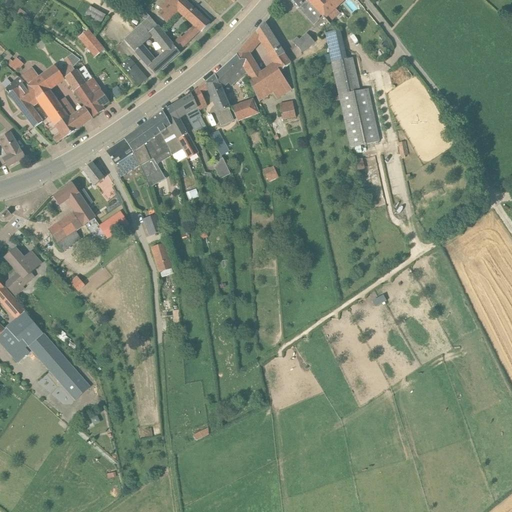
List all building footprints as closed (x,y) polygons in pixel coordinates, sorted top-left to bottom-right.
[(13,1),(10,0),(8,0),(4,7),(8,9),(13,1)] [(178,10),(195,25),(201,30),(202,32),(210,25),(183,0),(172,0),(171,2),(168,0),(166,0),(159,8),(162,11),(158,15),(167,23),(178,10)] [(290,0),(315,25),(323,17),(306,0),(290,0)] [(306,0),(323,17),(324,18),(343,0),(306,0)] [(22,18),(26,13),(20,9),(17,14),(22,18)] [(144,11),(138,16),(146,21),(124,40),(155,75),(176,56),(180,54),(159,28),(150,17),(144,11)] [(264,24),(257,32),(261,39),(277,63),(260,73),(250,56),(248,53),(251,49),(246,45),(237,56),(247,72),(252,81),(250,83),(259,102),(272,93),(286,83),(279,72),(291,64),(264,24)] [(327,44),(342,41),(340,30),(325,33),(327,44)] [(88,31),(79,38),(91,52),(99,45),(88,31)] [(292,42),(302,53),(314,42),(306,33),(299,40),(297,37),(292,42)] [(181,37),(174,43),(180,50),(187,43),(181,37)] [(54,68),(41,77),(50,90),(63,80),(65,78),(71,86),(80,80),(72,68),(73,67),(80,60),(72,54),(64,59),(67,65),(57,72),(54,68)] [(237,56),(222,70),(228,81),(232,85),(247,72),(237,56)] [(16,58),(13,62),(10,59),(7,63),(10,65),(17,72),(23,65),(16,58)] [(147,79),(130,58),(121,66),(138,87),(147,79)] [(331,62),(350,147),(379,141),(368,89),(359,91),(352,58),(331,62)] [(72,68),(73,67),(72,68),(80,80),(71,86),(85,106),(93,118),(104,110),(102,108),(109,103),(92,79),(85,83),(76,70),(75,71),(72,68)] [(43,122),(32,108),(28,103),(36,98),(36,97),(38,96),(39,98),(48,91),(50,90),(41,77),(40,78),(28,87),(19,77),(5,89),(35,128),(43,122)] [(206,84),(208,90),(219,114),(219,113),(220,115),(217,116),(221,127),(234,121),(229,109),(221,90),(214,77),(206,84)] [(204,101),(201,95),(199,90),(192,95),(197,107),(204,101)] [(28,103),(32,108),(39,102),(52,121),(64,113),(48,91),(39,98),(38,96),(36,97),(36,98),(28,103)] [(192,95),(179,103),(186,115),(190,121),(195,132),(201,129),(205,126),(200,116),(201,115),(199,111),(197,107),(192,95)] [(232,109),(238,121),(258,113),(253,102),(232,109)] [(282,120),(296,117),(293,102),(279,105),(282,120)] [(179,103),(163,113),(170,127),(178,140),(179,143),(182,150),(185,155),(197,149),(188,133),(187,134),(179,119),(186,115),(179,103)] [(71,108),(66,112),(64,113),(52,121),(64,139),(93,118),(85,106),(75,113),(71,108)] [(163,113),(152,120),(160,134),(169,149),(171,156),(182,150),(179,143),(178,140),(170,127),(163,113)] [(162,174),(153,159),(169,149),(160,134),(152,120),(125,140),(133,153),(136,160),(140,167),(147,183),(162,174)] [(3,159),(8,168),(25,158),(11,134),(0,140),(10,156),(3,159)] [(221,156),(229,151),(221,136),(213,141),(221,156)] [(133,153),(125,140),(106,153),(115,166),(117,165),(121,170),(136,160),(133,153)] [(222,159),(212,163),(219,179),(230,174),(222,159)] [(104,179),(92,163),(83,170),(95,186),(104,179)] [(268,183),(278,178),(273,165),(262,170),(268,183)] [(211,173),(205,173),(204,173),(209,184),(214,182),(211,173)] [(50,232),(58,244),(95,219),(90,211),(82,200),(78,193),(79,193),(72,184),(53,197),(59,206),(65,202),(67,204),(69,202),(77,214),(50,232)] [(78,193),(82,200),(88,196),(84,189),(79,193),(78,193)] [(196,190),(186,193),(189,201),(199,197),(196,190)] [(7,210),(2,215),(1,218),(3,220),(5,220),(11,215),(7,210)] [(128,224),(120,213),(106,223),(114,234),(128,224)] [(158,215),(143,220),(149,236),(164,231),(158,215)] [(197,223),(190,224),(196,256),(203,254),(197,223)] [(15,238),(19,242),(23,237),(20,234),(15,238)] [(152,249),(160,272),(171,268),(164,245),(152,249)] [(5,284),(16,296),(24,289),(23,287),(33,278),(29,273),(41,262),(33,252),(24,260),(15,251),(7,258),(20,272),(14,277),(5,284)] [(0,302),(15,319),(23,310),(3,287),(0,283),(0,302)] [(15,319),(6,327),(19,343),(8,353),(18,363),(30,353),(26,349),(28,346),(76,401),(90,388),(81,376),(88,370),(82,363),(74,370),(23,310),(15,319)] [(66,333),(54,325),(53,326),(50,324),(49,325),(46,329),(75,351),(78,348),(63,336),(66,333)]
